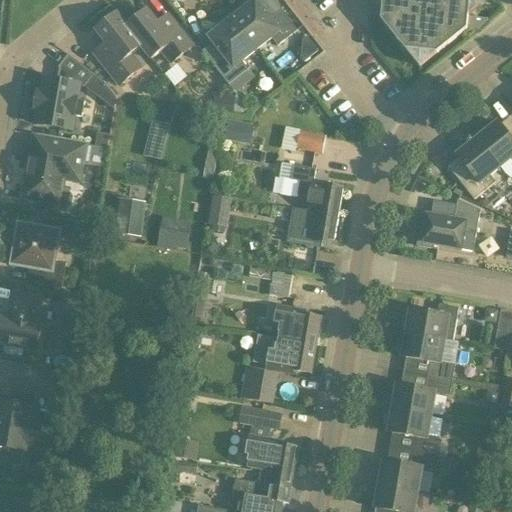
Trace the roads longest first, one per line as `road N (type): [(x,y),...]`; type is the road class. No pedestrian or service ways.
road 1 (tertiary): [(316,511),(359,259)]
road 2 (residential): [(0,197),(24,61),(92,0)]
road 3 (residential): [(359,259),(511,287)]
road 4 (tertiary): [(400,134),(511,43)]
road 5 (residential): [(400,134),(315,31)]
road 6 (tertiary): [(359,259),(380,174),(400,134)]
